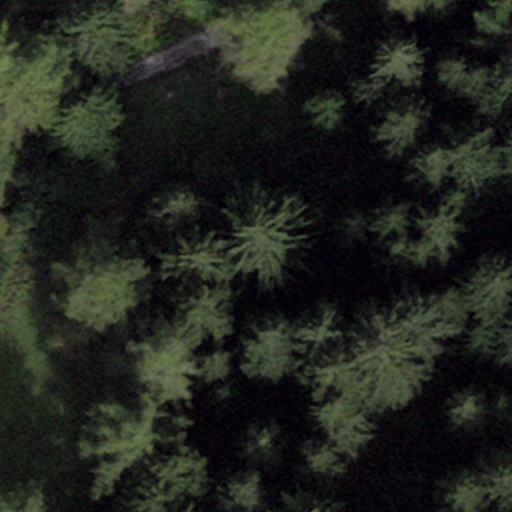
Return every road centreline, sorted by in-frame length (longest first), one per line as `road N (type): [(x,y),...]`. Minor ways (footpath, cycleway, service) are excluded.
road 1 (track): [(290,0),(109,89),(0,120)]
road 2 (track): [(511,129),(425,0)]
